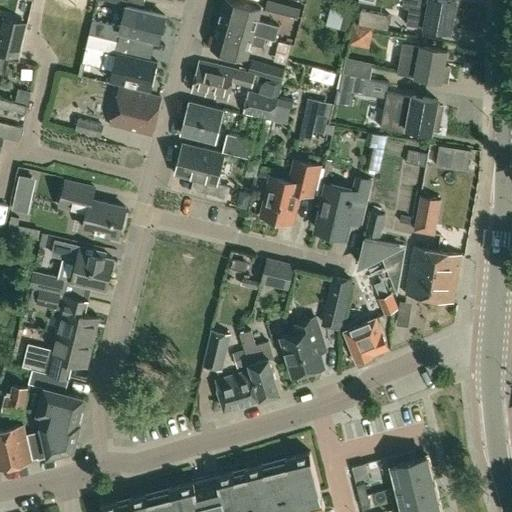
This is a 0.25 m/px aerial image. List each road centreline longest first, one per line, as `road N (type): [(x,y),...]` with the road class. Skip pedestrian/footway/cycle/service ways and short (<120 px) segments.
road 1 (secondary): [(508,0),(492,330)]
road 2 (residential): [(145,217),(96,399),(103,463)]
road 3 (residential): [(103,463),(288,423),(322,407)]
road 4 (residential): [(202,0),(190,18),(145,217)]
road 5 (residential): [(359,270),(145,217)]
road 6 (residential): [(322,407),(492,330)]
road 7 (secondary): [(511,506),(495,437),(492,330)]
